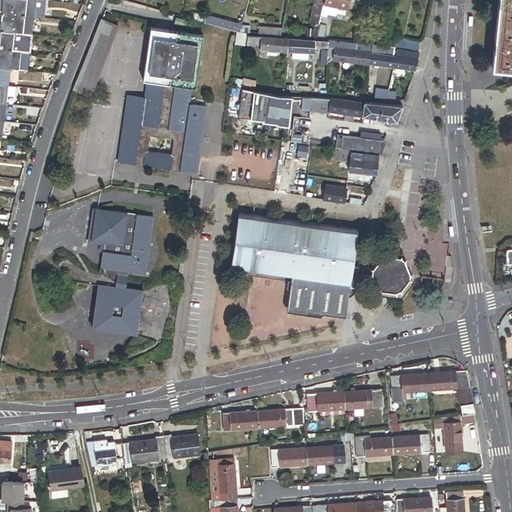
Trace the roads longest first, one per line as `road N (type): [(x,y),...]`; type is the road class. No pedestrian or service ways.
road 1 (residential): [(479,332),(72,414),(0,414)]
road 2 (residential): [(2,299),(58,98),(97,0)]
road 3 (tertiary): [(457,0),(456,143),(476,306)]
road 4 (residential): [(262,495),(503,479)]
road 5 (tertiary): [(503,479),(479,332)]
